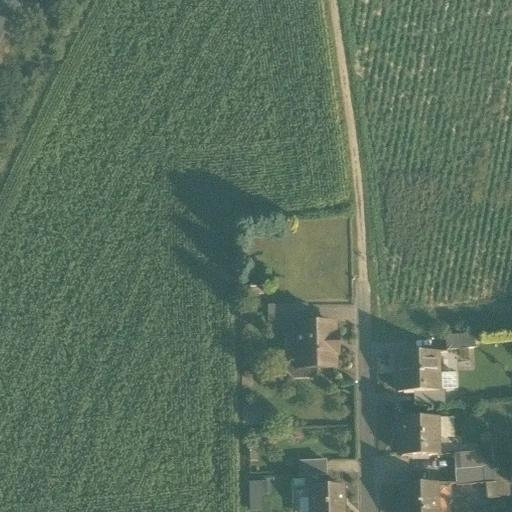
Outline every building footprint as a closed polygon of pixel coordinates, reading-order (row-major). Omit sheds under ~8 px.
[(269,307),(269,322),(305,321),(305,306),(269,307)] [(315,364),(315,369),(333,369),(333,355),(337,351),(336,340),(332,336),(332,326),(299,326),(296,326),(296,364),(315,364)] [(444,338),(445,352),(473,349),(472,335),(444,338)] [(436,393),(436,390),(436,376),(435,357),(419,358),(419,354),(397,355),(399,394),(413,394),(436,393)] [(455,375),(436,376),(436,390),(455,389),(455,375)] [(444,393),(436,393),(413,394),(413,407),(445,406),(444,393)] [(248,408),(248,427),(270,427),(269,408),(248,408)] [(452,418),(435,419),(436,441),(453,440),(452,418)] [(400,420),(401,458),(436,457),(436,441),(435,419),(400,420)] [(479,453),(480,469),(492,468),(491,447),(479,448),(479,453)] [(249,449),(249,463),(257,462),(256,449),(249,449)] [(453,455),(454,471),(480,469),(479,453),(453,455)] [(298,464),(299,478),(325,477),(325,462),(298,464)] [(507,467),(492,468),(480,469),(481,485),(485,485),(499,484),(500,500),(509,499),(507,467)] [(481,485),(480,469),(454,471),(454,487),(481,485)] [(248,484),(248,511),(256,511),(262,511),(261,496),(267,496),(267,483),(248,484)] [(486,501),(500,500),(499,484),(485,485),(486,501)] [(402,486),(402,511),(435,511),(434,485),(402,486)] [(310,501),(310,511),(342,511),(341,488),(309,489),(310,501)] [(299,511),(310,511),(310,501),(299,501),(299,511)]
